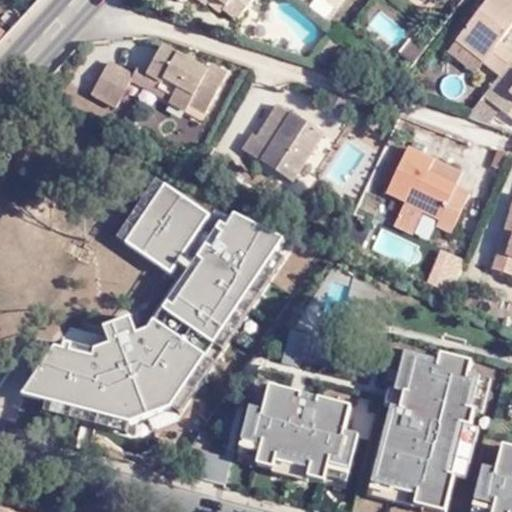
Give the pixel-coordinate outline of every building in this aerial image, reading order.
[(225,0),(230,4),(227,7),(241,18),(253,0),(225,0)] [(502,78),(511,65),(511,53),(502,46),(511,33),(511,0),(491,0),(458,42),(502,78)] [(335,43),(320,62),(329,70),(345,51),(335,43)] [(156,80),(148,94),(178,110),(182,102),(198,112),(220,74),(204,65),(199,71),(184,62),(182,67),(166,59),(169,53),(155,45),(142,72),(156,80)] [(110,104),(121,80),(125,74),(103,60),(87,90),(110,104)] [(511,65),(502,78),(487,98),(511,118),(511,65)] [(121,80),(148,94),(156,80),(142,72),(131,66),(125,74),(121,80)] [(469,120),(490,127),(498,119),(480,106),(469,120)] [(296,184),(321,136),(288,118),(262,168),(296,184)] [(430,180),(437,167),(407,156),(390,199),(409,207),(408,211),(443,225),(440,233),(456,238),(473,196),(458,190),(430,180)] [(462,177),(437,167),(430,180),(458,190),(462,177)] [(127,246),(166,188),(158,182),(118,240),(127,246)] [(201,233),(211,219),(166,188),(127,246),(171,276),(179,265),(188,271),(191,268),(181,262),(201,233)] [(443,225),(408,211),(400,232),(434,246),(440,233),(443,225)] [(511,216),(507,232),(511,232),(511,248),(509,255),(501,252),(496,268),(511,273),(511,216)] [(57,350),(25,398),(18,424),(35,429),(42,402),(129,425),(171,410),(285,242),(235,218),(226,231),(136,364),(126,368),(65,352),(57,350)] [(136,364),(226,231),(220,227),(211,240),(201,233),(181,262),(191,268),(188,271),(179,265),(171,276),(182,283),(147,335),(138,338),(138,340),(130,343),(132,347),(120,351),(116,341),(109,343),(111,348),(99,353),(66,345),(65,352),(126,368),(136,364)] [(511,248),(511,232),(507,232),(501,252),(509,255),(511,248)] [(444,271),(434,293),(456,304),(465,280),(444,271)] [(131,320),(104,330),(109,343),(116,341),(120,351),(132,347),(130,343),(138,340),(138,338),(131,320)] [(285,363),(302,366),(307,332),(289,330),(285,363)] [(391,401),(367,485),(393,490),(398,479),(415,485),(413,497),(422,497),(426,487),(429,478),(449,486),(451,469),(469,469),(476,423),(466,419),(470,403),(484,407),(488,373),(468,365),(473,351),(440,344),(436,353),(403,344),(395,379),(406,382),(400,404),(391,401)] [(330,465),(351,470),(359,437),(346,434),(352,409),(301,396),(299,403),(289,400),(291,393),(271,388),(265,413),(250,409),(242,442),(262,448),(257,467),(274,471),(276,462),(311,471),(308,480),(325,484),(330,465)] [(485,458),(473,491),(494,502),(492,511),(511,511),(511,441),(504,439),(500,463),(485,458)] [(223,459),(208,455),(202,479),(217,483),(223,459)] [(311,471),(276,462),(274,471),(273,475),(307,484),(308,480),(311,471)] [(426,487),(453,496),(456,488),(449,486),(429,478),(426,487)] [(450,507),(453,496),(426,487),(422,497),(450,507)]
